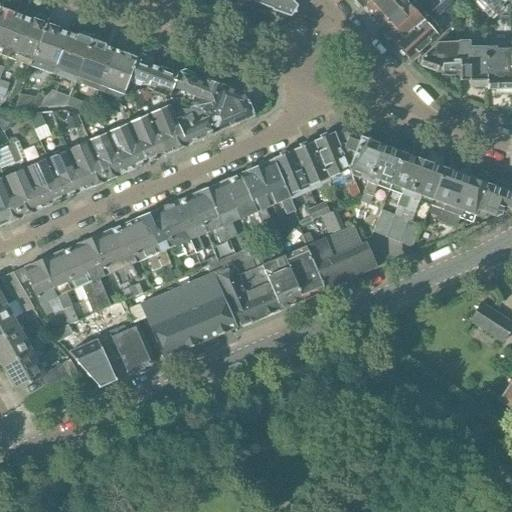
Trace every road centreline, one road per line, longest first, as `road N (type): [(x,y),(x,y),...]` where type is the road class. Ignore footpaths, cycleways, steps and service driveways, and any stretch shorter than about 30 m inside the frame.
road 1 (tertiary): [(20,453),(511,240)]
road 2 (residential): [(0,250),(281,131),(320,88)]
road 3 (residential): [(120,0),(268,56),(311,63)]
road 4 (residential): [(367,84),(428,118),(511,149)]
